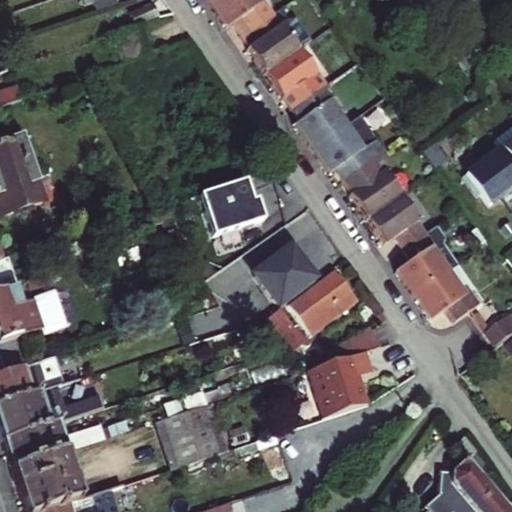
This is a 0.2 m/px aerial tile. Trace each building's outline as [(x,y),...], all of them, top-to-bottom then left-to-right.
[(253,0),(215,0),(208,6),(225,30),(230,26),(239,38),(271,16),(263,3),(258,7),(253,0)] [(134,27),(158,17),(153,4),(129,14),(134,27)] [(271,16),(239,38),(247,50),(246,51),(263,76),(297,52),(309,43),(292,19),(280,28),(271,16)] [(139,27),(112,36),(117,50),(122,65),(149,55),(144,41),(139,27)] [(297,52),(263,76),(288,113),(322,89),(297,52)] [(0,107),(19,101),(14,87),(0,91),(0,107)] [(322,89),(288,113),(296,124),(292,128),(309,152),(343,129),(326,104),(330,101),(322,89)] [(343,129),(309,152),(326,177),(332,173),(340,185),(383,155),(374,143),(375,143),(358,118),(343,129)] [(0,176),(2,182),(44,166),(33,134),(14,141),(9,126),(0,129),(0,176)] [(511,143),(499,153),(511,169),(511,143)] [(449,162),(438,145),(426,153),(438,170),(449,162)] [(511,169),(499,153),(465,179),(488,210),(500,201),(506,197),(508,201),(511,198),(511,169)] [(383,155),(340,185),(349,197),(347,198),(364,222),(399,199),(382,174),(391,167),(383,155)] [(56,199),(44,166),(2,182),(5,191),(0,192),(0,197),(3,196),(10,215),(56,199)] [(251,206),(244,186),(199,203),(214,243),(263,224),(256,205),(251,206)] [(399,199),(364,222),(382,247),(392,240),(400,252),(424,236),(399,199)] [(424,236),(400,252),(408,263),(394,274),(411,299),(455,268),(440,247),(441,241),(433,229),(424,236)] [(315,285),(290,251),(276,262),(274,261),(272,261),(270,262),(268,264),(268,266),(268,268),(254,279),(279,312),(280,312),(315,285)] [(17,290),(6,260),(1,262),(0,261),(0,345),(24,338),(42,332),(44,339),(65,332),(53,297),(20,308),(15,291),(17,290)] [(455,268),(411,299),(428,324),(443,313),(452,326),(468,314),(480,306),(455,268)] [(356,305),(334,275),(287,308),(308,339),(356,305)] [(279,312),(258,328),(278,344),(294,332),(280,312),(279,312)] [(479,316),(472,321),(494,351),(511,338),(511,319),(492,334),(479,316)] [(370,332),(334,358),(337,363),(379,348),(370,332)] [(24,338),(0,345),(0,362),(4,376),(33,367),(28,352),(24,338)] [(370,375),(363,354),(337,363),(314,371),(304,374),(320,422),(366,407),(357,379),(370,375)] [(4,376),(0,377),(0,407),(61,388),(57,374),(53,361),(33,367),(4,376)] [(61,388),(0,407),(0,443),(0,444),(53,427),(102,410),(91,377),(61,388)] [(212,406),(153,425),(169,473),(227,454),(212,406)] [(53,427),(0,444),(5,458),(10,472),(62,455),(63,455),(53,427)] [(273,438),(235,451),(237,458),(275,444),(273,438)] [(62,455),(10,472),(17,496),(22,511),(49,511),(77,503),(62,455)] [(441,495),(432,503),(439,511),(501,511),(505,509),(465,462),(450,475),(449,486),(450,487),(441,495)] [(77,503),(49,511),(92,511),(88,499),(77,503)]
